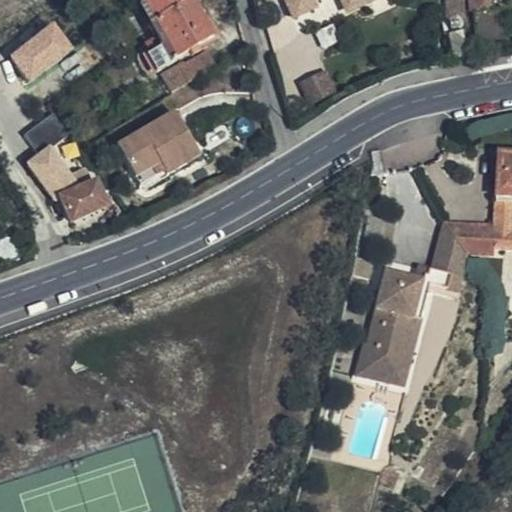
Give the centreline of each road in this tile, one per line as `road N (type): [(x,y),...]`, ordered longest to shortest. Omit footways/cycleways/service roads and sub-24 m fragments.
road 1 (tertiary): [(511,80),(408,102),(197,222),(0,300)]
road 2 (unknown): [(30,70),(11,100),(8,140),(70,273)]
